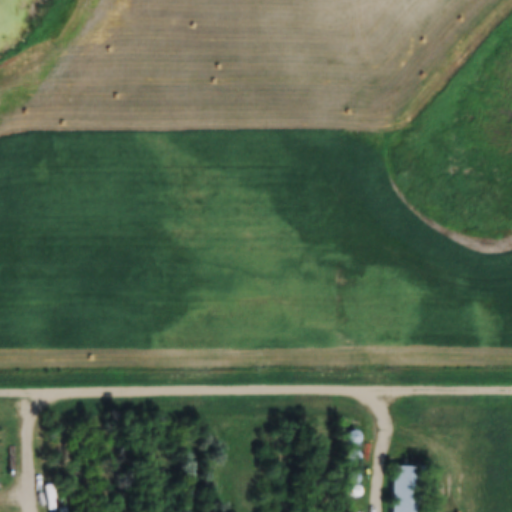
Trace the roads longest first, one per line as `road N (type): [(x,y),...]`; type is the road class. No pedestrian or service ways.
road 1 (track): [(511,406),(377,414),(373,394),(344,375),(235,384),(0,383)]
road 2 (track): [(45,383),(39,482),(31,495),(0,499)]
